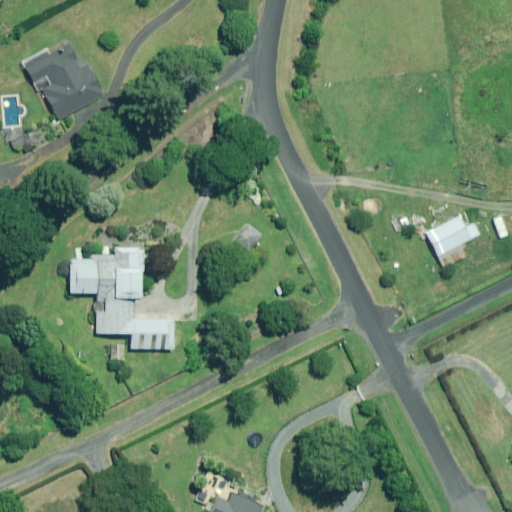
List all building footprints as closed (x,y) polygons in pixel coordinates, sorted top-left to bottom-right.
[(90,70),(87,72),(82,62),(77,64),(69,49),(58,55),(56,50),(24,67),(33,85),(46,78),(50,85),(41,90),(57,121),(101,98),(97,90),(100,89),(90,70)] [(464,229),(458,218),(425,234),(443,269),(466,257),(460,245),(479,236),(473,224),(464,229)] [(508,236),(501,218),(492,221),(500,239),(508,236)] [(111,257),(91,257),(91,261),(69,260),(68,295),(95,295),(94,335),(129,335),(128,349),(172,350),(173,319),(135,319),(136,249),(111,248),(111,257)] [(125,346),(110,346),(110,363),(124,363),(125,346)] [(261,511),(263,509),(231,494),(227,503),(217,498),(210,511),(261,511)]
